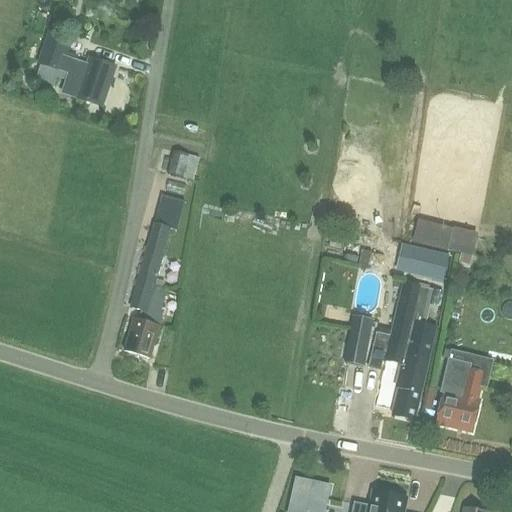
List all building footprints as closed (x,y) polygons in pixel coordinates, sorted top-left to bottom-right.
[(101,106),(115,67),(89,58),(87,65),(75,61),(77,57),(68,54),(73,40),(48,32),(37,64),(68,75),(65,83),(79,88),(76,97),(101,106)] [(199,159),(159,148),(153,170),(193,182),(199,159)] [(146,311),(153,286),(169,229),(177,231),(177,230),(185,232),(187,223),(180,221),(185,202),(162,196),(154,225),(131,307),(137,308),(136,309),(137,309),(137,308),(146,311)] [(479,230),(420,216),(415,241),(462,251),(459,261),(471,264),(479,230)] [(442,282),(448,256),(434,253),(428,279),(442,282)] [(436,328),(426,325),(419,324),(427,289),(402,283),(390,336),(384,360),(373,407),(392,412),(392,415),(414,420),(429,357),(426,356),(430,341),(432,341),(436,328)] [(137,309),(136,309),(134,319),(133,319),(124,350),(150,358),(159,327),(160,327),(170,291),(153,286),(146,311),(137,308),(137,309)] [(379,310),(356,304),(346,345),(370,350),(379,310)] [(473,437),(482,399),(479,399),(481,390),(487,392),(494,365),(451,355),(440,397),(444,398),(435,428),(473,437)] [(296,479),(289,511),(324,511),(330,487),(296,479)] [(368,511),(402,511),(405,499),(373,492),(368,511)]
